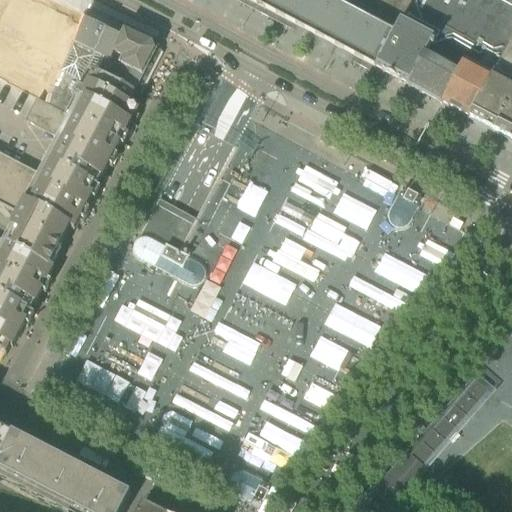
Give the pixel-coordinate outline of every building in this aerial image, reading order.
[(243,0),(375,70),(415,0),(243,0)] [(416,0),(375,70),(407,87),(456,0),(416,0)] [(511,0),(456,0),(407,87),(408,88),(471,121),(511,45),(511,0)] [(107,24),(85,14),(44,104),(64,114),(81,80),(85,70),(92,55),(107,24)] [(109,63),(124,32),(107,24),(92,55),(99,58),(109,63)] [(153,46),(124,32),(109,63),(142,78),(156,53),(153,46)] [(511,45),(471,121),(511,143),(511,45)] [(99,58),(92,55),(85,70),(134,93),(142,78),(109,63),(99,58)] [(0,352),(7,356),(11,348),(13,349),(14,347),(20,336),(32,313),(25,309),(29,302),(36,306),(38,303),(55,270),(51,268),(52,266),(56,264),(61,256),(63,253),(61,248),(62,246),(53,241),(56,234),(59,236),(64,226),(75,232),(98,189),(139,110),(129,104),(134,93),(85,70),(81,80),(64,114),(65,115),(64,117),(69,120),(58,140),(51,153),(39,176),(0,156),(0,206),(19,216),(12,230),(5,244),(0,241),(0,352)] [(215,100),(198,91),(130,218),(148,228),(215,100)] [(64,114),(44,104),(37,101),(26,123),(58,140),(69,120),(64,117),(65,115),(64,114)] [(236,153),(253,161),(258,150),(242,143),(236,153)] [(202,268),(192,263),(147,239),(140,240),(133,245),(131,253),(136,260),(190,289),(199,289),(205,283),(206,276),(202,268)] [(477,382),(453,409),(467,421),(490,394),(477,382)] [(467,421),(453,409),(429,436),(443,448),(467,421)] [(125,511),(132,499),(0,430),(0,511),(125,511)] [(443,448),(429,436),(406,463),(419,475),(443,448)] [(385,488),(364,511),(387,511),(398,499),(385,488)]
